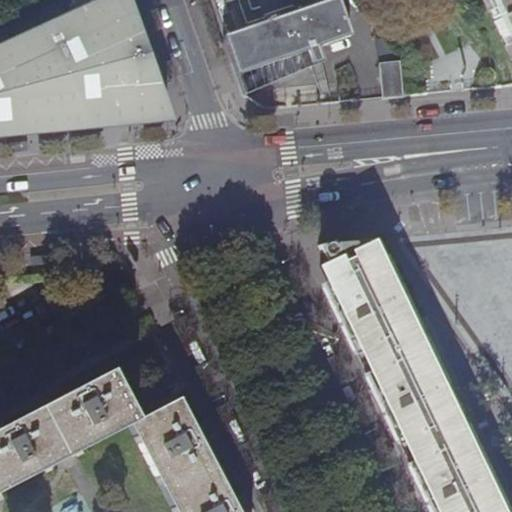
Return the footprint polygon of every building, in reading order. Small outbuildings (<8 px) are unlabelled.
[(118,125),(166,121),(123,0),(106,0),(68,18),(118,125)] [(208,0),(236,76),(262,68),(269,84),(320,62),(315,47),(349,36),(336,0),(324,0),(319,2),(318,0),(208,0)] [(511,0),(484,0),(511,56),(511,0)] [(0,136),(24,134),(0,82),(0,56),(46,36),(88,128),(118,125),(68,18),(0,49),(0,136)] [(0,82),(24,134),(88,128),(46,36),(0,56),(0,82)] [(381,101),(401,99),(398,64),(377,66),(381,101)] [(262,68),(236,76),(243,97),(269,84),(262,68)] [(507,511),(385,257),(383,258),(376,262),(366,242),(336,245),(344,261),(328,268),(327,266),(328,280),(319,285),(353,355),(355,354),(367,349),(376,368),(364,373),(362,375),(396,445),(398,444),(410,439),(419,458),(407,463),(405,464),(427,511),(507,511)] [(344,261),(336,245),(322,247),(327,266),(328,268),(344,261)] [(376,368),(367,349),(355,354),(364,373),(376,368)] [(0,472),(123,409),(177,511),(240,511),(232,496),(240,492),(246,486),(239,475),(225,483),(195,426),(202,422),(208,415),(201,404),(187,412),(172,383),(131,405),(104,354),(0,408),(0,472)] [(419,458),(410,439),(398,444),(407,463),(419,458)]
